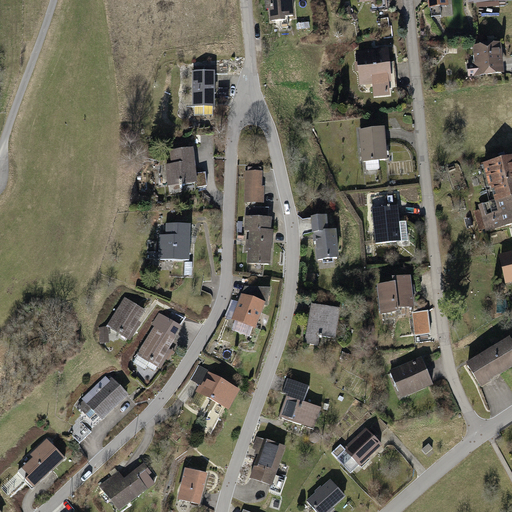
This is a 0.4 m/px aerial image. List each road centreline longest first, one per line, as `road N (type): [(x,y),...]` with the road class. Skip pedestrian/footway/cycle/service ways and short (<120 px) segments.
road 1 (residential): [(43,511),(149,414),(217,314),(227,272),(233,128),(250,100)]
road 2 (residential): [(482,432),(457,387),(444,335),(411,0)]
road 3 (residential): [(223,511),(281,340),(294,249),(276,154),(262,111),(250,100)]
road 4 (unclassified): [(0,171),(54,0)]
road 5 (residential): [(482,432),(392,511)]
